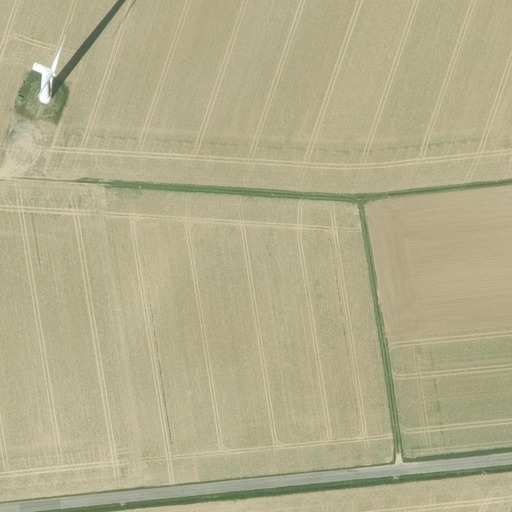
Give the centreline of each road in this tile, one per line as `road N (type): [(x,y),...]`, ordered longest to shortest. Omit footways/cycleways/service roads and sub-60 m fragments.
road 1 (tertiary): [(0,511),(511,460)]
road 2 (track): [(511,183),(362,196),(0,177)]
road 3 (track): [(362,196),(400,470)]
